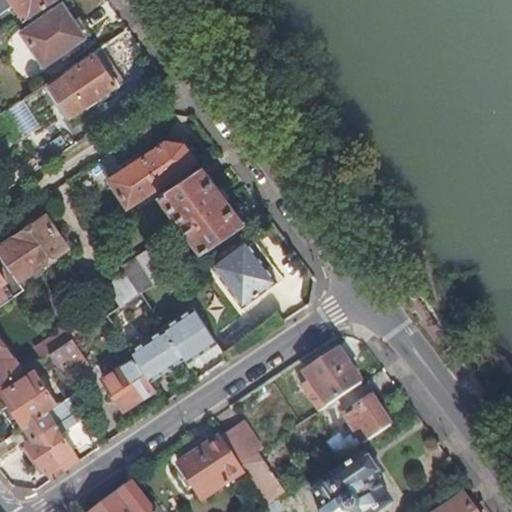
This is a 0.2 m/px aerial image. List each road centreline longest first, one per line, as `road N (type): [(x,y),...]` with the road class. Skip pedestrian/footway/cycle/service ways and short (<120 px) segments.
road 1 (unclassified): [(37,511),(363,293)]
road 2 (tertiary): [(157,0),(363,293)]
road 3 (tertiary): [(363,293),(511,489)]
